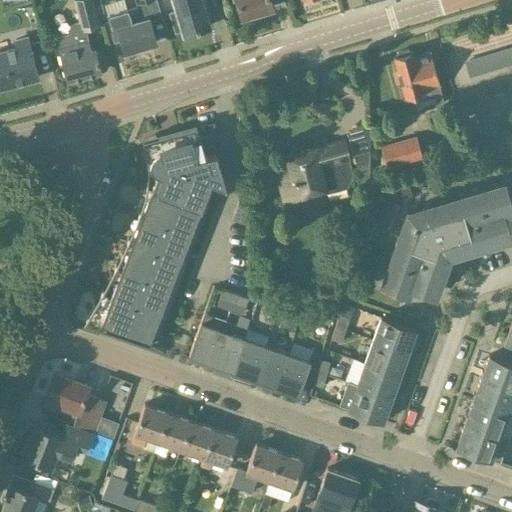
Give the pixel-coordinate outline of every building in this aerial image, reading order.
[(100,70),(94,47),(90,48),(84,28),(99,24),(92,0),(73,0),(79,21),(70,24),(68,28),(69,33),(56,36),(67,79),(100,70)] [(142,0),(134,0),(136,4),(126,8),(126,7),(106,13),(113,36),(119,34),(120,38),(121,38),(125,51),(127,54),(137,51),(137,47),(137,46),(155,41),(142,0)] [(181,32),(182,34),(209,26),(201,0),(171,0),(175,11),(169,13),(175,33),(181,32)] [(271,6),(269,0),(235,0),(240,15),(271,6)] [(0,86),(37,77),(26,37),(13,41),(15,48),(0,51),(0,86)] [(442,103),(437,85),(439,85),(430,51),(414,56),(413,52),(393,57),(408,112),(442,103)] [(483,54),(465,59),(469,76),(488,70),(483,54)] [(347,131),(347,132),(355,161),(368,158),(368,120),(351,124),(350,125),(348,126),(348,127),(347,129),(347,130),(347,131)] [(210,181),(216,183),(219,174),(219,164),(211,135),(192,140),(190,133),(158,141),(161,150),(159,151),(157,151),(155,152),(153,153),(152,155),(151,157),(150,159),(150,161),(150,163),(151,165),(152,167),(154,169),(156,171),(157,171),(150,190),(156,192),(152,202),(147,200),(140,217),(146,219),(142,229),(136,227),(130,244),(136,246),(132,256),(126,254),(119,271),(125,273),(121,283),(116,281),(109,298),(115,300),(111,310),(105,308),(99,325),(104,327),(103,329),(134,340),(135,338),(148,343),(210,181)] [(423,156),(416,134),(380,144),(387,166),(423,156)] [(353,173),(344,140),(288,154),(292,169),(279,173),(286,197),(321,188),(324,191),(345,186),(353,173)] [(503,237),(502,235),(496,212),(505,210),(497,183),(455,195),(458,205),(435,211),(432,202),(406,210),(382,278),(409,287),(411,280),(436,289),(448,254),(503,237)] [(232,301),(235,292),(223,288),(220,297),(232,301)] [(245,305),(248,297),(235,292),(232,301),(245,305)] [(290,304),(287,313),(299,317),(302,309),(290,304)] [(263,312),(275,317),(278,309),(266,305),(263,312)] [(299,317),(312,322),(315,313),(302,309),(299,317)] [(335,327),(344,330),(349,318),(339,315),(335,327)] [(380,317),(372,340),(406,352),(415,329),(380,317)] [(511,319),(503,345),(511,348),(511,319)] [(210,364),(222,331),(200,323),(188,356),(210,364)] [(344,330),(335,327),(330,339),(340,342),(344,330)] [(210,364),(232,372),(244,338),(222,331),(210,364)] [(232,372),(254,379),(265,346),(244,338),(232,372)] [(372,340),(364,363),(398,375),(406,352),(372,340)] [(254,379),(275,387),(287,353),(265,346),(254,379)] [(287,353),(275,387),(297,395),(309,361),(287,353)] [(511,363),(488,355),(480,378),(511,389),(511,363)] [(322,387),(329,362),(319,359),(312,384),(322,387)] [(356,385),(390,397),(398,375),(364,363),(356,384),(356,385)] [(44,399),(77,411),(72,425),(92,432),(104,401),(85,394),(88,386),(54,373),(44,399)] [(511,389),(480,378),(472,401),(506,413),(511,396),(511,389)] [(382,421),(390,397),(356,385),(356,384),(347,381),(339,405),(382,421)] [(472,401),(464,423),(498,436),(498,435),(506,413),(472,401)] [(156,441),(166,413),(143,405),(133,433),(134,433),(130,443),(141,446),(144,437),(145,437),(156,441)] [(174,460),(178,449),(188,420),(166,413),(156,441),(152,452),(174,460)] [(178,449),(201,457),(211,428),(188,420),(178,449)] [(498,436),(464,423),(456,447),(499,462),(507,438),(498,435),(498,436)] [(55,452),(71,458),(76,445),(85,449),(91,434),(65,425),(60,437),(32,427),(22,455),(30,459),(27,469),(45,476),(55,452)] [(208,469),(211,460),(226,465),(236,437),(211,428),(201,457),(202,457),(199,465),(208,469)] [(245,472),(257,476),(269,480),(278,452),(255,444),(246,469),(245,472)] [(302,461),(278,452),(269,480),(292,488),(302,461)] [(252,491),(257,476),(245,472),(246,469),(237,466),(230,484),(252,491)] [(344,511),(356,479),(327,469),(311,511),(344,511)] [(102,496),(134,509),(138,498),(122,492),(127,479),(110,473),(102,496)] [(0,511),(28,511),(35,496),(48,501),(53,488),(32,480),(27,492),(11,485),(0,511)] [(95,499),(91,511),(108,511),(111,504),(95,499)] [(439,511),(441,509),(436,507),(437,504),(436,501),(429,499),(426,500),(425,503),(413,499),(408,511),(439,511)]
